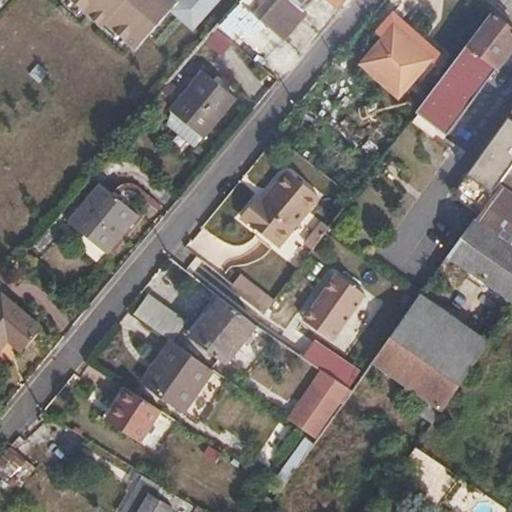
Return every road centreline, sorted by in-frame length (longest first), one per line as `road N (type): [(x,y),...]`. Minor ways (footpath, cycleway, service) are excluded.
road 1 (residential): [(365,0),(0,445)]
road 2 (unknown): [(511,70),(384,256)]
